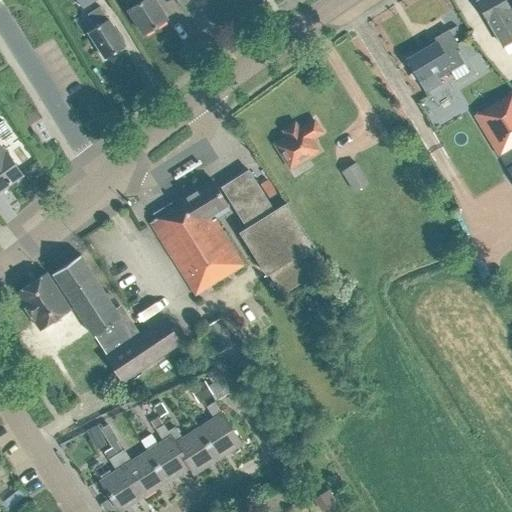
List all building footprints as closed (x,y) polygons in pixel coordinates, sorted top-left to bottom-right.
[(143,33),(166,18),(154,0),(122,0),(128,8),(127,9),(143,33)] [(501,45),(511,38),(511,11),(511,12),(508,8),(509,8),(504,0),(477,0),(476,1),(501,45)] [(104,58),(124,45),(107,18),(98,6),(86,13),(94,26),(87,31),(104,58)] [(435,41),(406,59),(418,80),(416,81),(423,92),(439,83),(436,78),(462,62),(454,47),(458,45),(448,29),(433,38),(435,41)] [(511,90),(473,114),(498,155),(499,155),(506,167),(506,168),(511,177),(511,90)] [(274,143),(287,164),(305,153),(307,156),(317,150),(310,138),(320,131),(313,120),(298,129),(294,123),(283,130),(287,135),(274,143)] [(0,187),(21,173),(5,150),(4,151),(0,145),(0,187)] [(353,190),(367,182),(354,162),(341,170),(353,190)] [(281,293),(325,265),(285,202),(273,210),(248,170),(221,187),(246,227),(239,231),(266,274),(268,272),(281,293)] [(194,294),(243,264),(214,218),(212,220),(209,215),(227,204),(211,178),(177,200),(179,203),(149,222),(194,294)] [(477,228),(465,233),(481,264),(492,259),(477,228)] [(122,381),(181,342),(163,316),(133,335),(80,254),(51,273),(92,335),(93,334),(106,354),(105,355),(122,381)] [(39,328),(70,308),(46,272),(15,292),(39,328)] [(218,318),(204,327),(217,349),(231,341),(218,318)] [(349,340),(337,319),(327,325),(339,346),(349,340)] [(21,339),(31,356),(42,350),(32,332),(28,326),(17,332),(21,339)] [(213,370),(206,375),(211,383),(218,379),(213,370)] [(197,427),(217,459),(241,443),(220,411),(213,401),(206,406),(213,417),(197,427)] [(145,451),(165,481),(188,466),(166,431),(167,430),(157,415),(150,420),(162,440),(145,451)] [(142,496),(165,481),(145,451),(130,460),(123,449),(122,449),(116,440),(118,439),(108,423),(103,427),(100,422),(96,424),(115,454),(142,496)] [(174,426),(167,430),(166,431),(188,466),(193,474),(217,459),(197,427),(181,437),(174,426)] [(119,511),(142,496),(115,454),(108,458),(115,469),(99,480),(119,511)]
